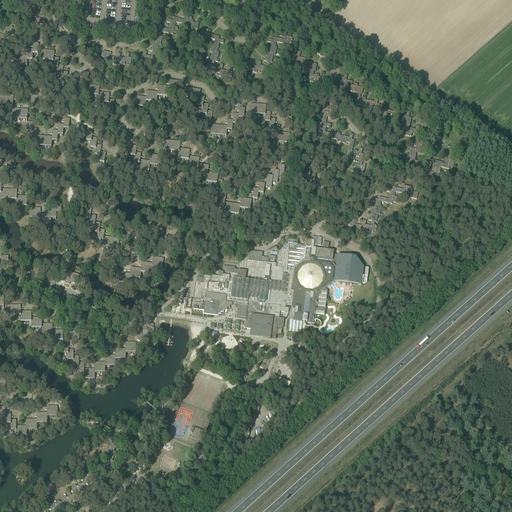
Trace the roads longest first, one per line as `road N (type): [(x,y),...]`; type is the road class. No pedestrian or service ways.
road 1 (motorway): [(511,265),(237,511)]
road 2 (motorway): [(269,511),(511,294)]
